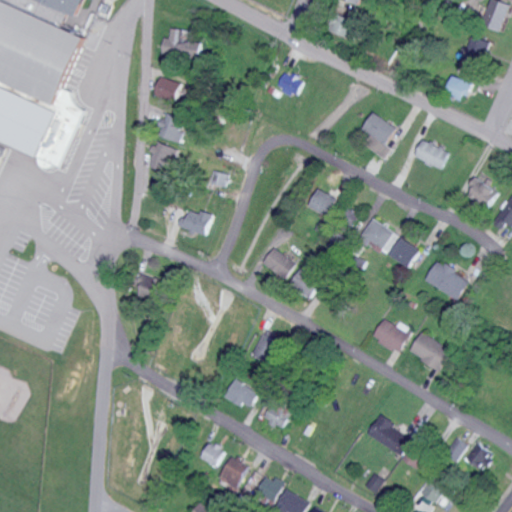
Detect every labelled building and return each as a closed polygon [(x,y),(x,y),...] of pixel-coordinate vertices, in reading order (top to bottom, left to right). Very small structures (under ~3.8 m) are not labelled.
[(0,0),(0,153),(3,148),(0,146),(0,78),(58,106),(91,38),(12,0),(0,0)] [(41,0),(81,16),(87,0),(41,0)] [(502,31),(511,6),(511,4),(501,0),(493,0),(484,23),(502,31)] [(353,41),(364,29),(345,13),(334,26),(353,41)] [(194,30),(172,27),(171,38),(166,37),(164,52),(200,57),(202,42),(192,40),(194,30)] [(491,41),(474,34),(464,59),(481,66),(491,41)] [(298,96),(306,80),(286,71),(278,88),(298,96)] [(475,83),(457,75),(449,93),(467,101),(475,83)] [(194,88),(164,76),(156,94),(187,107),(194,88)] [(178,141),(185,118),(166,112),(159,136),(178,141)] [(394,149),(388,144),(399,128),(377,113),(359,139),(388,158),(394,149)] [(420,158),(446,169),(453,151),(427,140),(420,158)] [(180,148),(156,142),(150,168),(168,172),(171,156),(177,157),(180,148)] [(212,183),(225,187),(229,174),(216,170),(212,183)] [(491,208),(503,194),(481,176),(469,190),(491,208)] [(313,208),(332,216),(340,197),(321,189),(313,208)] [(511,223),(511,197),(502,219),(511,223)] [(207,236),(215,213),(202,209),(200,214),(185,209),(179,227),(207,236)] [(365,236),(391,252),(401,234),(376,219),(365,236)] [(412,267),(422,248),(402,238),(392,256),(412,267)] [(265,265),(289,278),(298,262),(275,248),(265,265)] [(474,281),(442,260),(429,280),(461,301),(474,281)] [(315,295),(323,281),(302,269),(294,283),(315,295)] [(136,297),(153,303),(162,280),(144,274),(136,297)] [(403,351),(413,327),(400,321),(399,324),(385,319),(376,340),(403,351)] [(281,341),(265,334),(255,354),(270,362),(281,341)] [(413,356),(447,368),(454,346),(421,334),(413,356)] [(252,409),(260,391),(234,380),(227,398),(252,409)] [(285,428),(292,413),(273,404),(266,420),(285,428)] [(405,456),(416,439),(383,417),(372,434),(405,456)] [(471,445),(461,438),(449,454),(460,461),(471,445)] [(202,459),(218,466),(225,450),(209,442),(202,459)] [(470,460),(488,471),(499,454),(480,442),(470,460)] [(406,458),(420,467),(428,454),(414,445),(406,458)] [(234,456),(219,482),(237,491),(251,465),(234,456)] [(287,482),(277,477),(274,482),(255,471),(245,489),(274,505),(287,482)] [(420,495),(437,507),(449,489),(432,477),(420,495)] [(281,504),(290,509),(288,511),(307,511),(313,501),(289,489),(281,504)]
